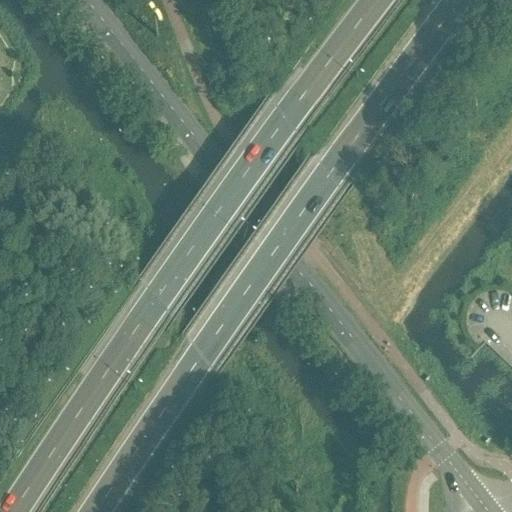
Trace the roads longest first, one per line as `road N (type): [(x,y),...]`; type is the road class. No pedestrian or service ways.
road 1 (unclassified): [(482,511),(84,0)]
road 2 (primary): [(383,0),(11,511)]
road 3 (primary): [(100,511),(468,0)]
